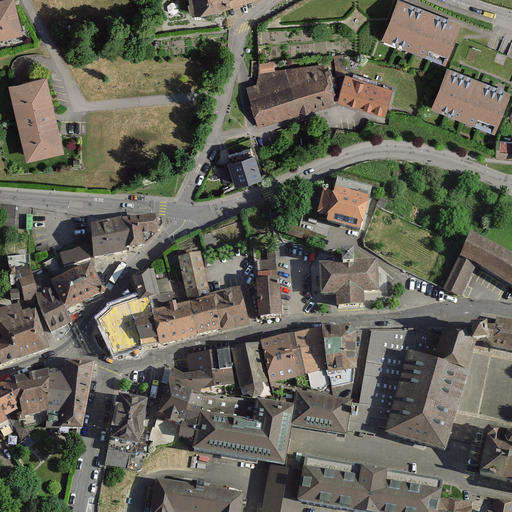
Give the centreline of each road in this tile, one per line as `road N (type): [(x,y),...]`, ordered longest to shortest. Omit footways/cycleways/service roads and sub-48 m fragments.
road 1 (residential): [(110,371),(256,331),(457,309),(511,312)]
road 2 (tertiary): [(185,211),(215,213),(378,150),(435,156),(511,184)]
road 3 (residential): [(228,101),(78,106),(25,0)]
road 4 (tertiary): [(185,211),(0,196)]
road 5 (residential): [(185,211),(108,295),(80,340)]
road 6 (residential): [(78,511),(110,371)]
